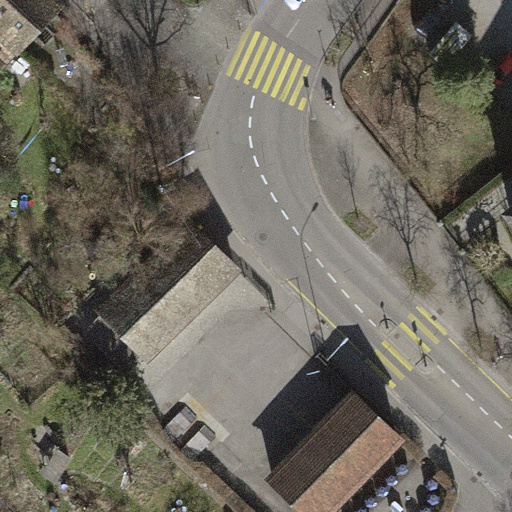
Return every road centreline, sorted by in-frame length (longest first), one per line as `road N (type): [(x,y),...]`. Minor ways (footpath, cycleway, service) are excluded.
road 1 (tertiary): [(253,103),(252,151),(317,261),(511,442)]
road 2 (residential): [(117,0),(207,86),(253,103)]
road 3 (tertiary): [(316,0),(253,103)]
